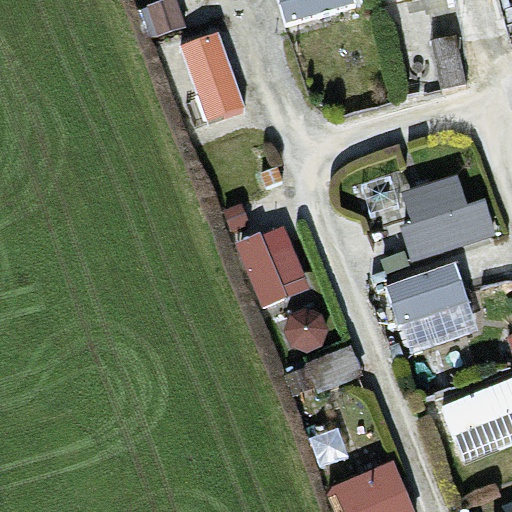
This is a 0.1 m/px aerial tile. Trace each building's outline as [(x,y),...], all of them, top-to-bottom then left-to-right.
[(173,0),(170,0),(144,8),(151,34),(181,24),(173,0)] [(350,0),(283,0),(288,19),(351,1),(350,0)] [(216,34),(183,46),(208,115),(241,103),(216,34)] [(454,179),(405,194),(415,225),(404,229),(413,258),(492,233),(483,203),(464,209),(454,179)] [(282,228),(238,245),(262,304),(306,286),(282,228)] [(452,267),(391,287),(412,348),(472,328),(452,267)] [(310,322),(271,336),(285,373),(323,359),(310,322)] [(511,380),(445,409),(467,460),(511,440),(511,380)] [(411,511),(393,465),(330,491),(338,511),(411,511)]
